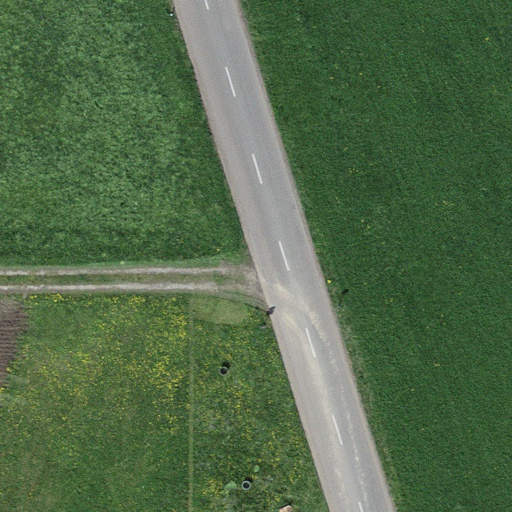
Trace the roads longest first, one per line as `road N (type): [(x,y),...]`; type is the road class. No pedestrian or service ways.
road 1 (unclassified): [(208,0),(343,430)]
road 2 (track): [(0,291),(300,293)]
